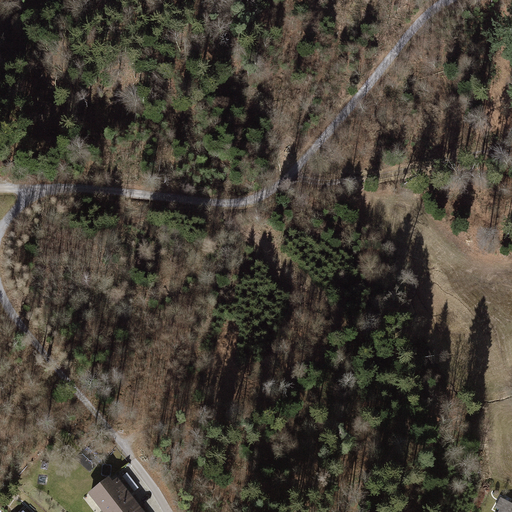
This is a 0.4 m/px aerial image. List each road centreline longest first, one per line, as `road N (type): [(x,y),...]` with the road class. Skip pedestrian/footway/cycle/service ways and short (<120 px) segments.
road 1 (track): [(293,172),(268,193),(235,203),(0,188)]
road 2 (track): [(0,292),(159,492)]
road 3 (track): [(449,0),(413,29),(293,172)]
road 4 (track): [(293,172),(313,181),(357,180),(511,150)]
